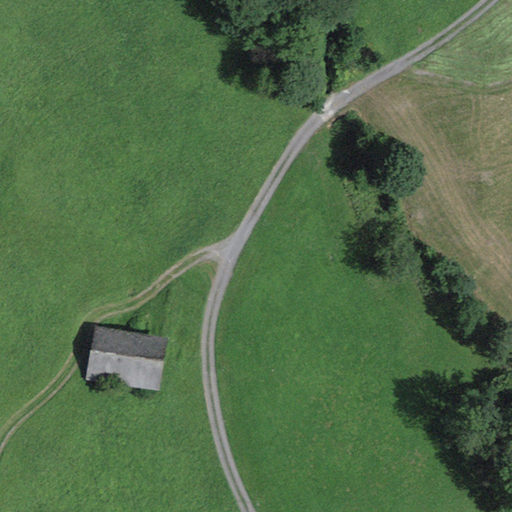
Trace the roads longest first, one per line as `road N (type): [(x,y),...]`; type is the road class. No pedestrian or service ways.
road 1 (track): [(494,0),(327,112),(304,135),(237,247),(215,300),(208,382),(247,511)]
road 2 (track): [(388,73),(511,85)]
